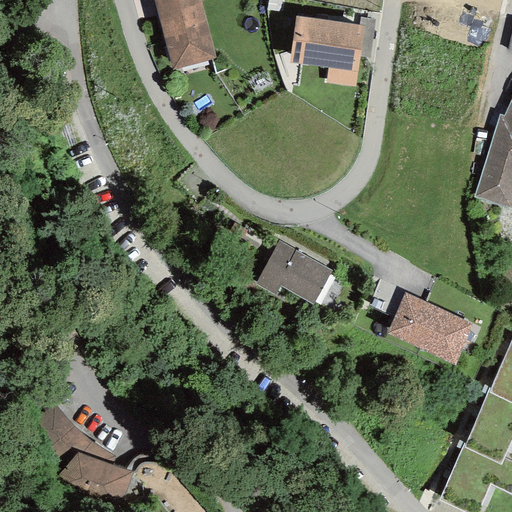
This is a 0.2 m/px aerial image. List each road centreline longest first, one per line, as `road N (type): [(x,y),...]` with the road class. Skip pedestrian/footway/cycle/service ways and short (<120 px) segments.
road 1 (residential): [(57,0),(62,81),(133,223),(239,342),(415,511)]
road 2 (residential): [(121,0),(157,102),(221,179),(277,212),(338,198),(358,175),(371,143),(391,0)]
